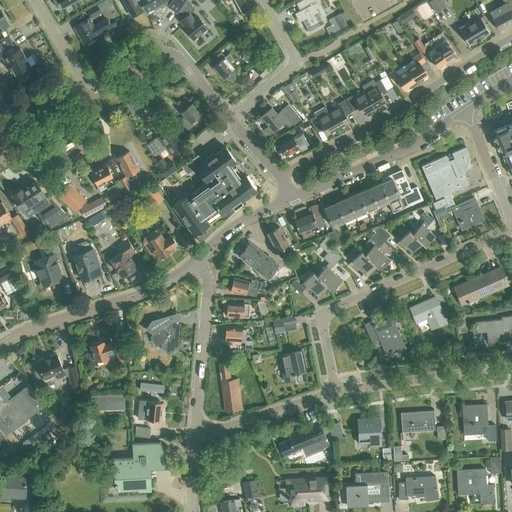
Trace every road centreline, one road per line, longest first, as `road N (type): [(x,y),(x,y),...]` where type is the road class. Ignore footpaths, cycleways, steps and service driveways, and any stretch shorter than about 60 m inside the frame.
road 1 (residential): [(336,392),(325,316),(511,230)]
road 2 (residential): [(511,38),(278,176)]
road 3 (unclassified): [(0,346),(118,304),(198,263)]
road 4 (residential): [(290,198),(405,150),(465,112)]
road 5 (residential): [(229,118),(173,55),(146,55),(82,86)]
road 6 (residential): [(336,392),(511,369)]
road 7 (unclassified): [(193,434),(207,285),(198,263)]
road 8 (residential): [(262,0),(293,61),(229,118)]
road 9 (residential): [(193,434),(336,392)]
road 10 (residential): [(511,223),(465,112)]
